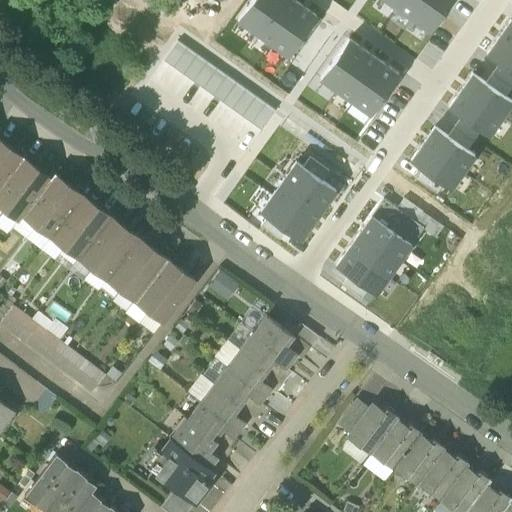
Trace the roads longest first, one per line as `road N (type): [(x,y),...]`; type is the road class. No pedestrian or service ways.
road 1 (residential): [(0,74),(289,289)]
road 2 (residential): [(289,289),(496,0)]
road 3 (residential): [(361,341),(233,511)]
road 4 (residential): [(361,341),(511,444)]
road 5 (unknown): [(137,0),(266,91)]
